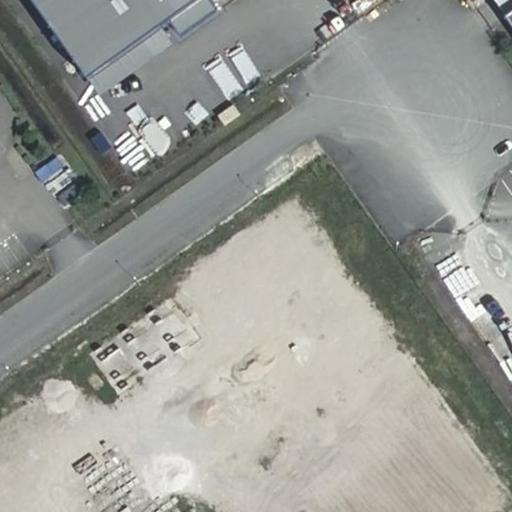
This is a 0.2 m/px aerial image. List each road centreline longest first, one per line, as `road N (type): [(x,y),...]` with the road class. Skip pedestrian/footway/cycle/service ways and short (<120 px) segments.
road 1 (residential): [(0,336),(327,108),(355,101),(426,112)]
road 2 (unknown): [(84,277),(0,182)]
